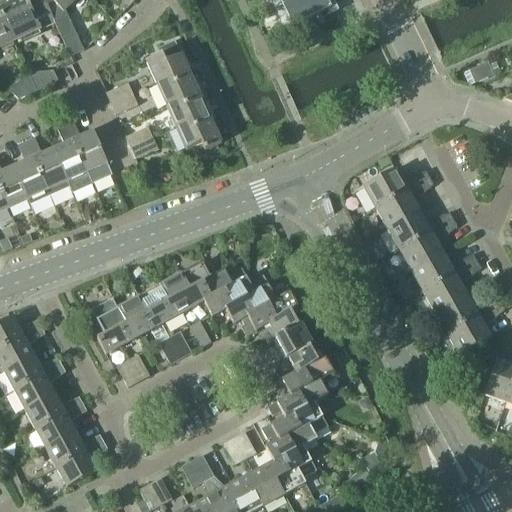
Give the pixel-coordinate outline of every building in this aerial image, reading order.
[(6,0),(0,3),(0,17),(12,43),(53,23),(55,22),(46,5),(32,12),(25,0),(6,0)] [(25,0),(32,12),(46,5),(55,22),(53,23),(70,58),(84,51),(64,11),(75,0),(25,0)] [(278,0),(291,26),(329,8),(325,0),(278,0)] [(0,48),(12,43),(0,17),(0,48)] [(147,64),(157,86),(172,79),(175,86),(192,79),(176,43),(159,50),(162,57),(147,64)] [(470,72),(475,85),(494,77),(488,64),(470,72)] [(53,72),(27,73),(35,92),(57,82),(53,72)] [(35,92),(27,73),(9,92),(18,100),(35,92)] [(157,86),(167,108),(182,101),(185,108),(202,101),(192,79),(175,86),(172,79),(157,86)] [(106,95),(111,107),(133,97),(128,85),(106,95)] [(133,97),(111,107),(116,117),(138,107),(133,97)] [(167,108),(177,130),(192,123),(195,130),(212,123),(202,101),(185,108),(182,101),(167,108)] [(74,123),(65,127),(87,177),(88,176),(108,167),(93,134),(81,139),(74,123)] [(192,123),(177,130),(187,152),(202,145),(205,152),(221,145),(212,123),(195,130),(192,123)] [(64,146),(53,151),(72,194),(73,196),(92,187),(88,176),(87,177),(65,127),(57,130),(64,146)] [(125,139),(131,151),(153,141),(148,129),(125,139)] [(35,141),(26,144),(52,203),(72,194),(53,151),(41,156),(35,141)] [(153,141),(131,151),(135,161),(158,151),(153,141)] [(25,164),(13,169),(28,203),(32,212),(52,203),(26,144),(18,148),(25,164)] [(0,171),(0,193),(8,212),(28,203),(13,169),(1,174),(0,171)] [(364,188),(376,210),(429,180),(425,173),(401,182),(395,171),(364,188)] [(376,210),(388,231),(419,213),(414,203),(433,188),(429,180),(376,210)] [(0,215),(8,212),(0,193),(0,215)] [(87,213),(81,215),(85,224),(91,221),(87,213)] [(388,231),(400,252),(453,222),(450,215),(425,224),(419,213),(388,231)] [(400,252),(412,273),(443,256),(437,245),(457,229),(453,222),(400,252)] [(26,237),(21,239),(23,247),(29,245),(26,237)] [(8,240),(0,243),(0,246),(4,254),(12,250),(8,240)] [(412,273),(423,294),(477,264),(473,257),(449,267),(443,256),(412,273)] [(423,294),(435,315),(467,298),(461,287),(481,271),(477,264),(423,294)] [(191,311),(204,303),(212,299),(204,284),(210,280),(202,265),(182,276),(189,290),(182,294),(191,311)] [(252,324),(248,318),(257,313),(248,297),(254,294),(249,286),(246,279),(247,279),(242,271),(228,278),(233,287),(225,291),(234,307),(226,311),(234,326),(242,322),(246,328),(252,324)] [(213,318),(226,311),(234,307),(225,291),(233,287),(228,278),(225,272),(210,280),(204,284),(212,299),(204,303),(213,318)] [(170,323),(191,311),(182,294),(189,290),(182,276),(161,288),(168,302),(161,306),(170,323)] [(257,333),(270,326),(278,321),(269,305),(276,301),(267,286),(268,286),(264,278),(249,286),(254,294),(248,297),(257,313),(248,318),(252,324),(257,333)] [(149,334),(170,323),(161,306),(168,302),(161,288),(140,300),(147,314),(140,318),(149,334)] [(288,357),(289,359),(290,360),(310,349),(309,346),(301,333),(299,329),(315,320),(306,304),(298,308),(290,293),(276,301),(269,305),(278,321),(270,326),(274,332),(264,337),(269,347),(279,341),(281,345),(288,357)] [(435,315),(447,336),(500,306),(497,300),(473,308),(467,298),(435,315)] [(128,346),(149,334),(140,318),(147,314),(140,300),(118,311),(126,325),(119,329),(128,346)] [(500,306),(447,336),(459,358),(491,340),(484,329),(504,313),(500,306)] [(106,358),(128,346),(119,329),(126,325),(118,311),(96,324),(104,339),(98,342),(106,358)] [(0,327),(0,353),(41,331),(37,324),(19,331),(13,321),(0,327)] [(191,329),(196,339),(205,334),(200,324),(191,329)] [(246,328),(242,329),(247,339),(257,334),(257,333),(252,324),(246,328)] [(0,353),(0,367),(4,375),(34,358),(28,350),(44,338),(41,331),(0,353)] [(205,334),(196,339),(202,350),(211,345),(205,334)] [(181,335),(171,340),(182,361),(192,356),(181,335)] [(182,361),(171,340),(159,346),(170,367),(182,361)] [(318,345),(326,360),(334,355),(326,340),(318,345)] [(313,385),(320,381),(334,374),(326,360),(318,345),(310,349),(290,360),(289,359),(279,365),(284,374),(294,369),(297,374),(298,376),(306,371),(313,385)] [(138,357),(128,363),(140,383),(150,378),(138,357)] [(483,395),(505,402),(511,382),(511,357),(505,364),(496,360),(483,395)] [(4,375),(15,394),(61,369),(57,361),(39,368),(34,358),(4,375)] [(140,383),(128,363),(117,369),(128,390),(140,383)] [(15,394),(25,413),(55,397),(48,385),(64,374),(61,369),(15,394)] [(314,403),(315,405),(329,397),(320,381),(313,385),(306,371),(298,376),(297,374),(283,382),(282,381),(273,386),(278,396),(287,392),(290,397),(291,398),(300,394),(307,407),(314,403)] [(309,425),(315,436),(328,429),(315,405),(314,403),(307,407),(300,394),(291,398),(290,397),(277,404),(276,403),(267,408),(272,417),(280,413),(284,419),(285,420),(293,416),(301,430),(309,425)] [(25,413),(35,432),(82,407),(78,399),(60,406),(55,397),(25,413)] [(369,398),(359,404),(362,409),(368,411),(373,409),(369,398)] [(35,432),(46,451),(75,435),(69,424),(85,413),(82,407),(35,432)] [(303,448),(317,441),(315,436),(309,425),(301,430),(293,416),(285,420),(284,419),(272,426),(272,425),(262,430),(267,440),(277,435),(280,441),(281,442),(290,438),(297,451),(303,448)] [(244,434),(233,440),(245,461),(255,455),(244,434)] [(46,451),(56,470),(103,445),(99,437),(80,445),(75,435),(46,451)] [(297,470),(303,480),(317,473),(303,448),(297,451),(290,438),(281,442),(280,441),(265,449),(273,464),(274,465),(283,461),(289,474),(297,470)] [(245,461),(233,440),(223,445),(234,466),(245,461)] [(103,445),(56,470),(66,489),(96,473),(90,462),(106,450),(103,445)] [(203,483),(211,498),(217,494),(226,510),(233,505),(236,511),(265,511),(264,508),(263,509),(255,493),(247,498),(239,483),(226,490),(213,478),(202,457),(191,463),(202,484),(203,483)] [(276,482),(284,497),(306,485),(303,480),(297,470),(289,474),(283,461),(274,465),(273,464),(260,471),(268,487),(276,482)] [(375,461),(365,465),(369,473),(379,469),(375,461)] [(192,489),(202,484),(191,463),(181,468),(192,489)] [(263,509),(264,508),(284,497),(276,482),(268,487),(260,471),(239,483),(247,498),(255,493),(263,509)] [(360,473),(339,488),(346,498),(367,482),(360,473)] [(160,480),(149,486),(161,507),(171,501),(160,480)] [(151,511),(161,507),(149,486),(138,492),(149,511),(151,511)] [(211,498),(197,506),(200,511),(236,511),(233,505),(226,510),(217,494),(211,498)] [(343,495),(320,508),(321,511),(344,511),(348,510),(350,509),(345,499),(343,495)]
